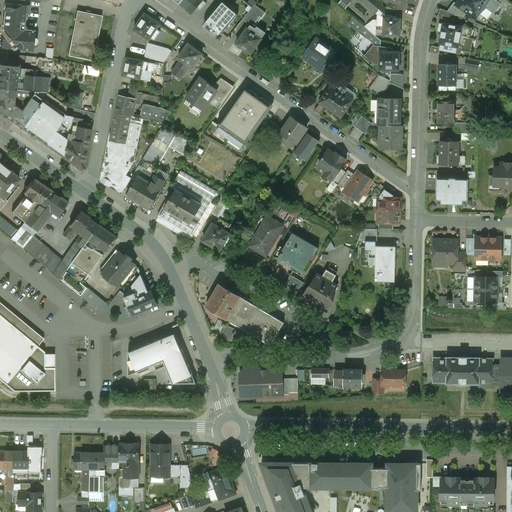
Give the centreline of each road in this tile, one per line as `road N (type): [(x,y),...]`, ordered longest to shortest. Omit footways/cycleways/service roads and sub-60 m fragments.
road 1 (residential): [(143,0),(402,186),(417,187)]
road 2 (residential): [(209,364),(388,350),(406,336),(415,309),(417,221)]
road 3 (residential): [(511,429),(243,428)]
road 4 (residential): [(84,192),(162,255),(209,364)]
road 5 (residential): [(84,192),(135,0)]
road 6 (residential): [(417,187),(421,38),(430,0)]
road 7 (residential): [(217,428),(52,424)]
